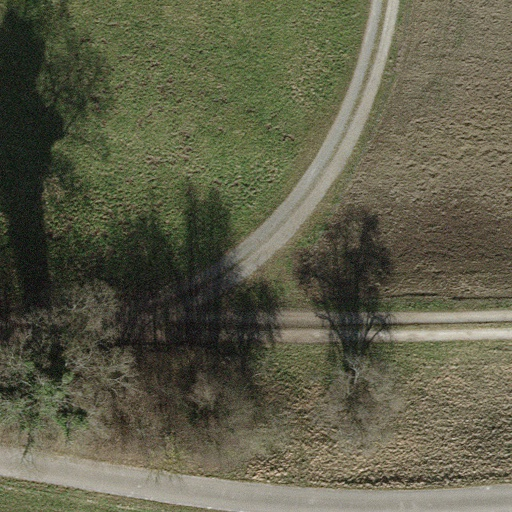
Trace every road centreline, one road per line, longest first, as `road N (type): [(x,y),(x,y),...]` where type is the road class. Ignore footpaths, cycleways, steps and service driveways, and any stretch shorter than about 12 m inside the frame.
road 1 (track): [(0,463),(156,490),(370,506),(511,500)]
road 2 (track): [(0,332),(511,327)]
road 3 (track): [(87,329),(156,313),(263,257),(322,180),(363,95),(385,0)]
